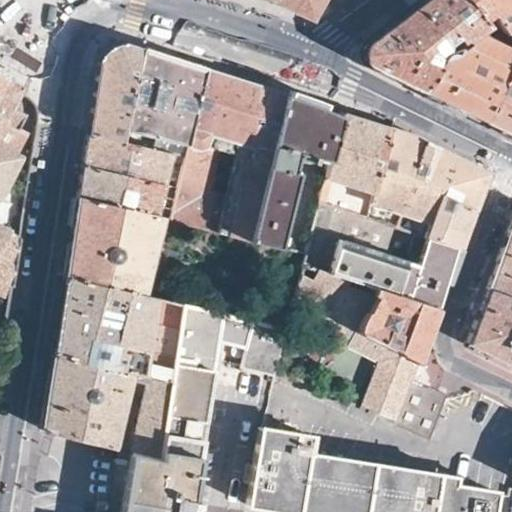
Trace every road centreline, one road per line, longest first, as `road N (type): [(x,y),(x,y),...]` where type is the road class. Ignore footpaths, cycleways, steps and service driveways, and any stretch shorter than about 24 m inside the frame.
road 1 (residential): [(345,70),(315,72),(123,17),(82,21),(0,511)]
road 2 (residential): [(511,160),(448,337),(451,359),(511,391)]
road 3 (residential): [(511,150),(345,70)]
